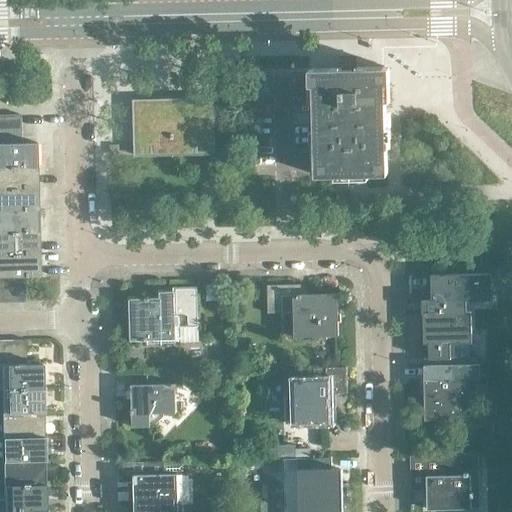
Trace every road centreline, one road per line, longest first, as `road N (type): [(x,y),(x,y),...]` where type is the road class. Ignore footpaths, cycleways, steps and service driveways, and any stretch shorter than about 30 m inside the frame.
road 1 (tertiary): [(73,31),(378,22),(460,27),(505,56)]
road 2 (tertiary): [(438,0),(73,12)]
road 3 (residential): [(384,511),(375,256),(285,252)]
road 4 (residential): [(78,260),(73,31)]
road 5 (residential): [(285,252),(78,260)]
road 6 (residential): [(93,511),(86,319)]
road 7 (residential): [(285,252),(283,75)]
